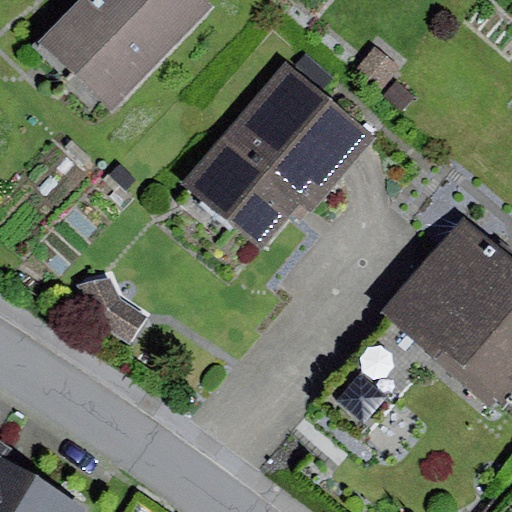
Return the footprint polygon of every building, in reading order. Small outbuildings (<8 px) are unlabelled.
[(216,6),(209,0),(81,0),(41,43),(115,112),(216,6)] [(377,48),(355,75),(382,96),(403,69),(377,48)] [(374,138),(287,62),(183,184),(262,248),(295,210),(302,202),(311,209),(374,138)] [(397,89),(387,102),(402,114),(412,102),(397,89)] [(511,262),(465,222),(385,314),(390,318),(438,359),(491,406),(497,399),(511,411),(511,262)] [(111,280),(76,287),(97,323),(131,345),(148,318),(121,304),(111,280)] [(363,447),(438,359),(390,318),(315,407),(363,447)] [(13,452),(0,444),(0,511),(84,511),(87,508),(7,461),(13,452)]
